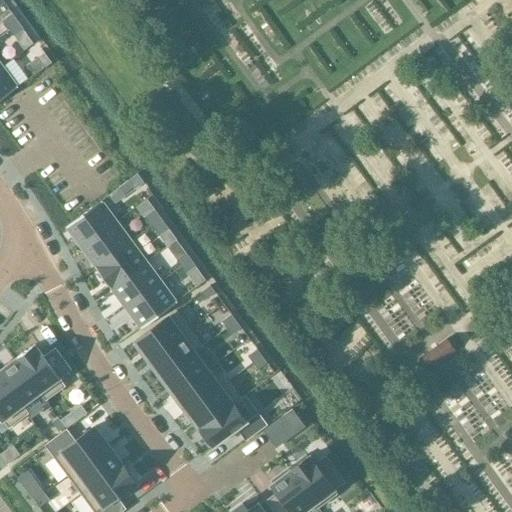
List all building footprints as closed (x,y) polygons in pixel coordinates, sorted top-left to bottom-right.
[(12,14),(3,20),(9,30),(19,23),(12,14)] [(19,23),(9,30),(14,36),(23,30),(24,29),(19,23)] [(37,58),(28,65),(35,74),(44,67),(37,58)] [(2,66),(0,68),(0,100),(18,87),(2,66)] [(188,89),(179,95),(207,134),(216,128),(188,89)] [(129,181),(119,188),(124,194),(133,187),(129,181)] [(101,200),(66,227),(81,247),(117,221),(101,200)] [(155,210),(145,217),(152,226),(162,219),(155,210)] [(162,219),(152,226),(159,236),(169,229),(162,219)] [(117,221),(81,247),(95,268),(132,242),(117,221)] [(176,240),(167,247),(182,267),(191,260),(176,240)] [(132,242),(95,268),(111,288),(146,261),(132,242)] [(191,260),(182,267),(186,273),(195,266),(191,260)] [(146,261),(111,288),(126,308),(161,282),(146,261)] [(161,282),(126,308),(141,329),(177,302),(161,282)] [(210,286),(201,292),(206,299),(215,292),(210,286)] [(136,340),(135,341),(149,359),(190,329),(176,310),(136,340)] [(232,315),(222,321),(227,328),(237,321),(232,315)] [(237,321),(227,328),(232,335),(242,328),(237,321)] [(190,329),(149,359),(162,376),(195,351),(196,353),(203,347),(190,329)] [(450,338),(421,359),(428,368),(457,347),(450,338)] [(35,345),(16,359),(46,400),(65,386),(60,379),(71,370),(55,348),(44,357),(35,345)] [(257,349),(248,356),(253,363),(262,356),(257,349)] [(195,351),(162,376),(174,394),(208,369),(196,353),(195,351)] [(262,356),(253,363),(258,369),(267,363),(262,356)] [(15,360),(0,370),(0,376),(28,414),(30,418),(49,404),(46,400),(16,359),(15,359),(15,360)] [(208,369),(174,394),(187,411),(220,386),(220,385),(208,369)] [(0,422),(3,420),(9,428),(28,414),(0,376),(0,422)] [(220,386),(187,411),(200,428),(233,404),(234,404),(242,399),(228,380),(220,385),(220,386)] [(233,404),(200,428),(213,447),(237,429),(246,441),(267,425),(259,413),(247,421),(234,404),(233,404)] [(292,409),(283,416),(296,434),(305,427),(292,409)] [(78,420),(72,411),(61,420),(67,428),(78,420)] [(59,417),(52,422),(59,432),(66,427),(59,417)] [(67,429),(45,445),(68,476),(109,445),(95,426),(75,440),(67,429)] [(109,445),(68,476),(81,494),(123,463),(122,463),(109,445)] [(309,456),(290,470),(315,504),(314,505),(317,509),(318,508),(337,494),(334,490),(345,482),(326,456),(315,464),(309,456)] [(123,463),(81,494),(94,511),(121,511),(126,509),(117,497),(137,483),(123,463)] [(277,493),(266,501),(274,511),(304,511),(314,505),(315,504),(290,470),(289,471),(271,485),(277,493)] [(44,493),(35,500),(40,507),(50,499),(44,493)] [(264,511),(258,503),(248,511),(242,503),(230,511),(264,511)]
